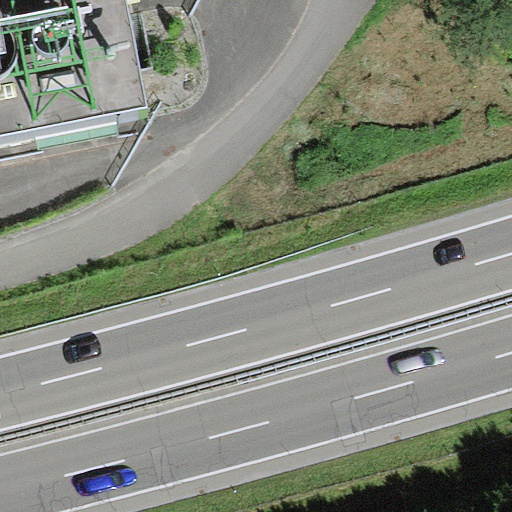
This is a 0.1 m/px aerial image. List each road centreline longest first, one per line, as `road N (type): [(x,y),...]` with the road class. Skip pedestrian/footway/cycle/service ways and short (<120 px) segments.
road 1 (motorway): [(511,252),(0,392)]
road 2 (motorway): [(0,492),(511,353)]
